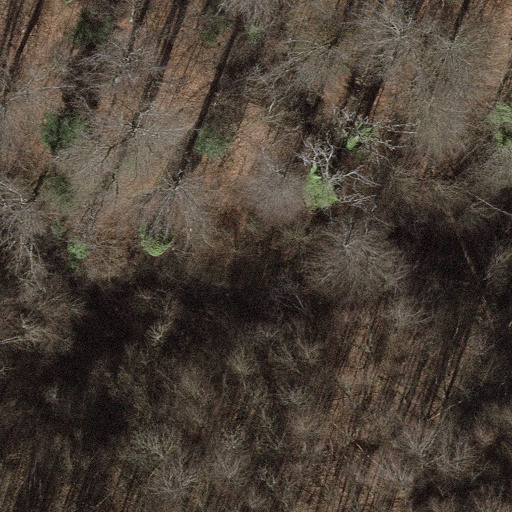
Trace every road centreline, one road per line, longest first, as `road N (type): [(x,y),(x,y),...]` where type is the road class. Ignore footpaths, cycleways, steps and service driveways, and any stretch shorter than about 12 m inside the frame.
road 1 (motorway): [(100,511),(413,0)]
road 2 (motorway): [(120,0),(0,197)]
